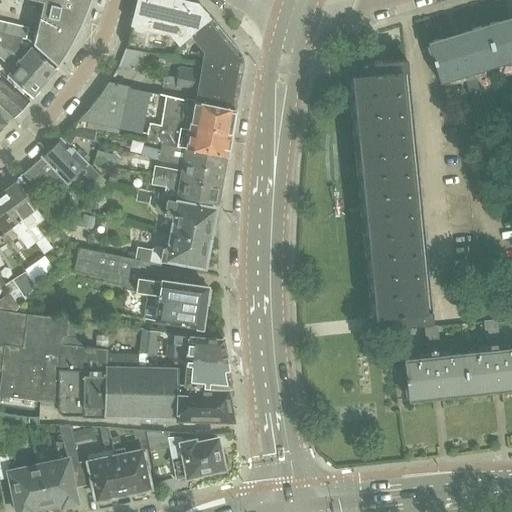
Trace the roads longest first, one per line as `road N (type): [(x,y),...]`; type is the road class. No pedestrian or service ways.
road 1 (primary): [(292,507),(273,393),(265,231),(298,4)]
road 2 (primary): [(511,482),(292,507)]
road 3 (residential): [(0,162),(83,76),(113,0)]
